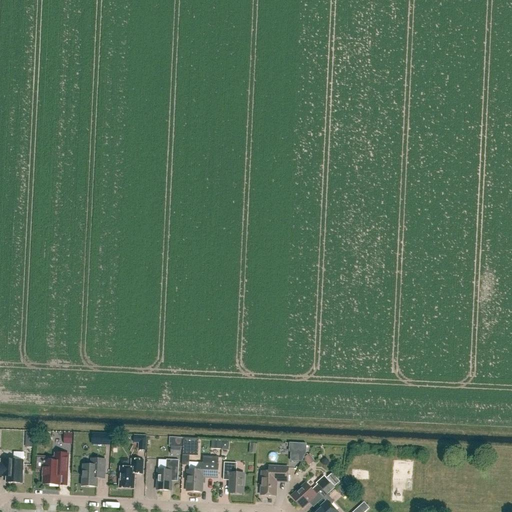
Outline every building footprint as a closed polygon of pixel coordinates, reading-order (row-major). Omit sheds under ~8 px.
[(101,434),(100,444),(110,444),(111,434),(101,434)] [(198,456),(198,447),(199,439),(183,438),(183,455),(198,456)] [(306,452),(306,444),(292,443),(291,459),(301,459),(301,452),(306,452)] [(181,455),(181,447),(171,447),(170,455),(181,455)] [(60,485),(61,476),(68,476),(68,470),(69,455),(55,454),(55,462),(44,461),(43,484),(60,485)] [(310,454),(304,459),(307,464),(314,460),(310,454)] [(218,478),(218,465),(219,458),(203,457),(203,464),(203,471),(203,478),(218,478)] [(98,478),(105,478),(106,460),(92,459),(91,466),(83,465),(82,486),(97,487),(98,478)] [(22,483),(23,461),(8,460),(8,464),(0,463),(0,477),(7,478),(7,483),(22,483)] [(143,474),(144,460),(132,460),(131,468),(120,467),(119,488),(134,489),(135,474),(143,474)] [(178,478),(178,466),(179,461),(168,460),(167,466),(167,471),(158,470),(157,490),(171,491),(172,478),(178,478)] [(243,494),(244,474),(236,474),(237,464),(225,463),(224,480),(230,481),(229,494),(243,494)] [(287,483),(288,468),(270,467),(270,473),(262,473),(261,495),(276,496),(277,482),(287,483)] [(202,492),(203,478),(203,471),(188,471),(187,492),(202,492)] [(335,486),(339,482),(333,475),(329,479),(335,486)] [(327,495),(335,488),(325,477),(317,484),(318,485),(312,490),(307,484),(292,497),(302,509),(319,494),(323,499),(327,495)] [(345,482),(340,487),(345,492),(350,488),(345,482)] [(323,499),(326,503),(327,501),(330,505),(334,502),(327,495),(323,499)] [(336,511),(330,505),(327,501),(326,503),(315,511),(336,511)]
